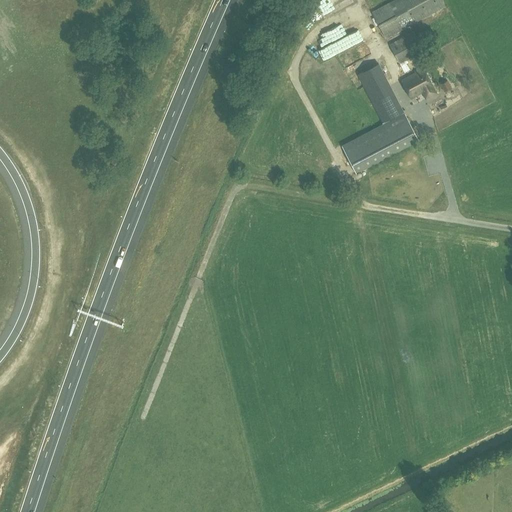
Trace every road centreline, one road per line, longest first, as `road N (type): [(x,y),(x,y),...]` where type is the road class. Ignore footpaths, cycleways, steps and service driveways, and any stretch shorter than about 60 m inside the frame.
road 1 (motorway): [(27,511),(138,198),(222,0)]
road 2 (track): [(458,221),(239,185),(143,418)]
road 3 (motorway): [(0,153),(33,226),(34,262),(28,306),(0,354)]
